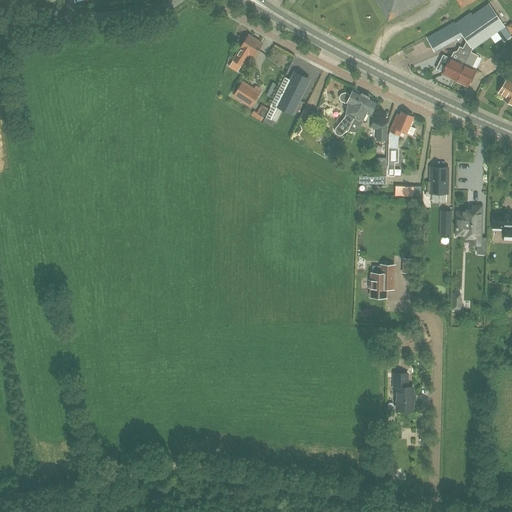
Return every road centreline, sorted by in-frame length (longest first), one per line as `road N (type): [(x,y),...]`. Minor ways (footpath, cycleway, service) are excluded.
road 1 (track): [(0,497),(177,462),(413,506)]
road 2 (secondary): [(511,132),(283,19)]
road 3 (track): [(413,506),(422,379),(405,359),(406,282)]
road 4 (unclassified): [(0,26),(141,14),(177,0)]
